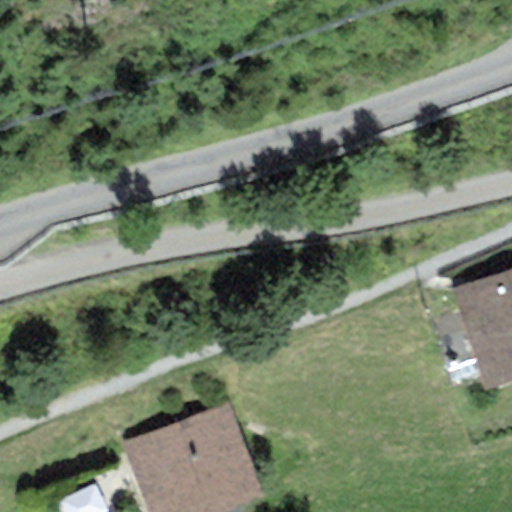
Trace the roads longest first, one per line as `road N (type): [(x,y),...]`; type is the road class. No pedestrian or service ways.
road 1 (track): [(0,443),(511,223)]
road 2 (tertiary): [(511,75),(0,221)]
road 3 (track): [(511,198),(77,263),(0,288)]
